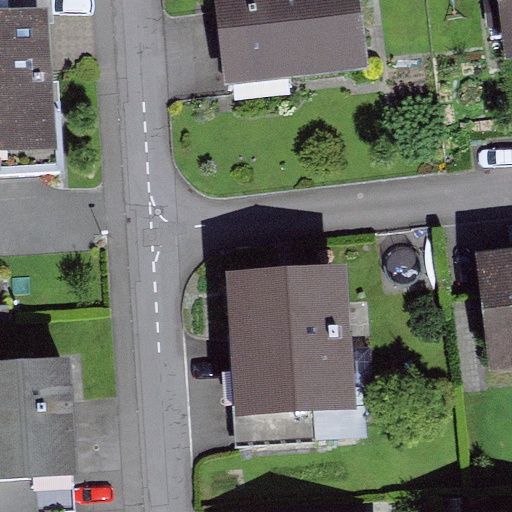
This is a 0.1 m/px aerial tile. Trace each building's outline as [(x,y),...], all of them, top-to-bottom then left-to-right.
[(0,0),(0,166),(66,163),(56,0),(0,0)] [(220,0),(231,86),(361,70),(351,0),(220,0)] [(511,267),(485,270),(495,373),(511,371),(511,267)] [(355,270),(249,275),(254,403),(361,398),(355,270)] [(75,300),(0,305),(0,508),(88,503),(75,300)]
